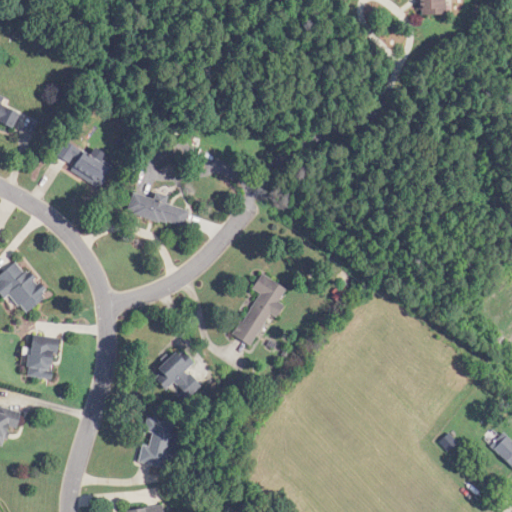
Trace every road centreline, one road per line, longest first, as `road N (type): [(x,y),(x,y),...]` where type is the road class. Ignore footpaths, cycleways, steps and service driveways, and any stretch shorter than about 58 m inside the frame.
road 1 (residential): [(105,306),(185,275),(296,146),(366,119),(409,37),(410,26),(382,0)]
road 2 (residential): [(70,511),(106,364),(105,306),(65,230),(0,186)]
